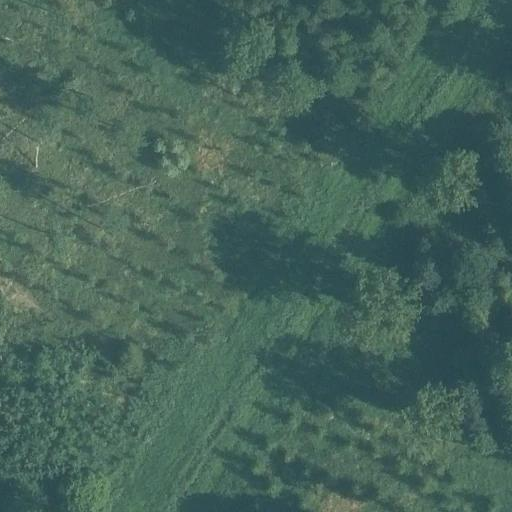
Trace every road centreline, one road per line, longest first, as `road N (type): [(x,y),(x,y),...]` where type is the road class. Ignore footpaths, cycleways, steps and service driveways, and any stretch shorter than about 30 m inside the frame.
road 1 (track): [(147,511),(475,0)]
road 2 (track): [(190,511),(511,10)]
